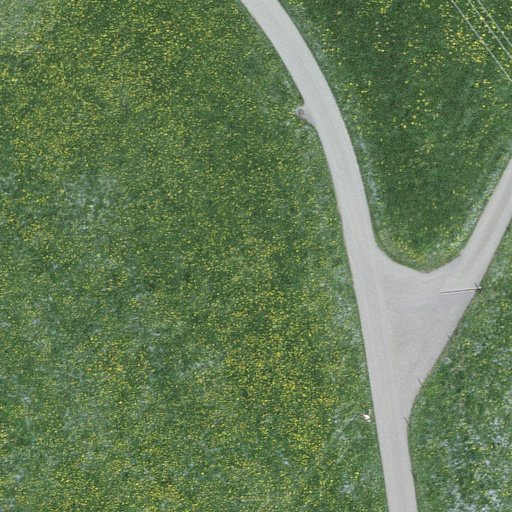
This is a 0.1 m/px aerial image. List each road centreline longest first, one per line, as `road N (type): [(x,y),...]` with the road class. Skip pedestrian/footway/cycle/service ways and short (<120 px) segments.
road 1 (track): [(407,511),(335,141),(312,80),(259,0)]
road 2 (track): [(376,344),(440,307),(469,276),(511,186)]
